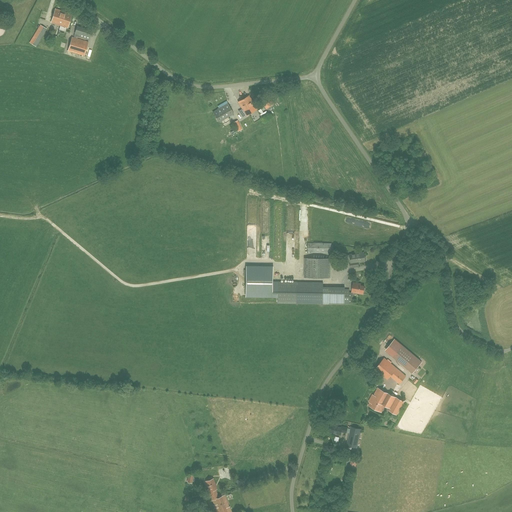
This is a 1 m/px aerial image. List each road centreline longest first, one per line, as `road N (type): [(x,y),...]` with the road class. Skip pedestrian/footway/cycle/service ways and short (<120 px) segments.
road 1 (unclassified): [(294,511),(295,474),(326,384),(365,327),(408,218)]
road 2 (unclassified): [(316,76),(185,82),(68,0)]
road 3 (unclassified): [(511,350),(462,332),(439,250),(408,218)]
road 4 (unclassified): [(408,218),(316,76)]
